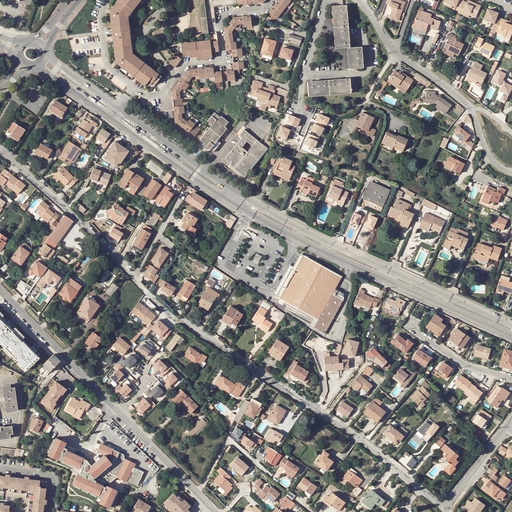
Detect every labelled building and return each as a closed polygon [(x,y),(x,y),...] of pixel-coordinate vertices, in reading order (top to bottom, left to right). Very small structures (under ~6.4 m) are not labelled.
[(127,16),(139,0),(117,0),(109,12),(115,63),(127,72),(144,85),(147,82),(150,84),(152,82),(155,84),(161,76),(131,53),(127,16)] [(201,33),(201,34),(208,33),(203,0),(200,0),(198,0),(201,33)] [(278,0),(273,6),(282,12),(286,7),(278,0)] [(392,8),(390,15),(399,18),(405,2),(398,0),(386,0),(385,4),(389,5),(388,7),(392,8)] [(444,0),(444,1),(447,3),(452,5),(456,6),(455,8),(459,10),(464,0),(444,0)] [(459,12),(462,14),(464,10),(470,14),(470,15),(476,17),(481,6),(477,5),(478,3),(470,0),(468,0),(467,2),(464,0),(459,10),(459,12)] [(343,5),(337,6),(332,6),(333,19),(333,27),(347,26),(345,5),(343,5)] [(277,18),(278,17),(281,13),(282,12),(273,6),(269,12),(276,18),(277,18)] [(499,13),(487,9),(483,20),(494,24),(491,32),(495,34),(496,32),(500,20),(497,19),(499,13)] [(418,26),(427,29),(428,24),(431,25),(430,28),(438,30),(440,21),(431,17),(432,14),(419,10),(415,21),(412,21),(411,24),(414,24),(414,25),(413,28),(417,29),(418,26)] [(274,21),(276,18),(269,12),(267,15),(274,21)] [(251,26),(251,25),(250,16),(250,15),(242,16),(243,24),(244,26),(251,26)] [(234,17),(228,23),(234,28),(237,24),(243,24),(242,16),(235,17),(234,17)] [(500,34),(505,36),(510,38),(511,32),(511,25),(509,25),(507,24),(507,21),(501,19),(500,20),(496,32),(500,33),(500,34)] [(224,30),(225,34),(232,34),(231,32),(234,28),(228,23),(223,30),(224,30)] [(335,49),(347,48),(349,47),(347,26),(333,27),(335,49)] [(225,34),(226,42),(233,42),(232,34),(225,34)] [(292,35),(290,34),(288,40),(296,42),(300,43),(302,38),(292,35)] [(447,34),(445,38),(450,40),(448,45),(446,44),(444,48),(448,49),(447,50),(455,54),(455,53),(459,55),(464,44),(456,40),(457,38),(447,34)] [(271,57),(272,57),(276,42),(265,38),(260,53),(265,55),(271,57)] [(484,40),(479,38),(475,45),(480,48),(478,51),(483,53),(490,57),(495,47),(483,41),(484,40)] [(209,40),(180,43),(176,49),(185,55),(189,55),(189,57),(196,56),(197,59),(212,57),(211,51),(218,51),(217,40),(210,41),(209,40)] [(226,50),(234,49),(236,48),(235,41),(233,42),(226,42),(225,42),(226,50)] [(290,60),(293,50),(281,46),(277,56),(290,60)] [(361,47),(349,47),(347,48),(349,69),(362,68),(361,47)] [(234,49),(235,56),(242,55),(241,48),(236,48),(234,49)] [(174,67),(181,59),(175,54),(169,62),(174,67)] [(244,68),(243,61),(233,62),(234,69),(239,69),(244,68)] [(475,62),(468,77),(477,81),(482,84),(487,74),(481,70),(483,66),(475,62)] [(207,78),(214,77),(213,72),(213,66),(206,67),(207,78)] [(199,79),(207,78),(206,67),(198,68),(199,76),(199,79)] [(192,76),(199,76),(198,68),(189,69),(188,68),(183,75),(190,80),(192,76)] [(235,80),(234,75),(234,69),(226,70),(226,71),(227,75),(227,81),(235,80)] [(398,72),(394,70),(387,81),(391,84),(392,83),(394,84),(395,81),(407,89),(413,80),(403,73),(401,75),(398,72)] [(222,81),(221,76),(221,72),(221,71),(213,72),(214,77),(215,82),(222,81)] [(506,74),(499,71),(493,83),(501,86),(501,85),(503,86),(500,91),(505,93),(501,100),(506,103),(511,89),(511,86),(505,83),(503,82),(504,80),(506,74)] [(413,78),(423,85),(425,83),(427,80),(416,73),(413,78)] [(176,84),(182,89),(183,90),(184,90),(188,85),(189,84),(187,83),(189,80),(189,81),(190,80),(183,75),(176,84)] [(330,95),(351,93),(350,86),(349,79),(329,81),(330,95)] [(250,95),(258,97),(268,101),(267,104),(272,105),(277,107),(278,104),(279,101),(281,97),(272,94),(271,93),(272,89),(268,88),(265,87),(263,91),(260,90),(263,82),(255,80),(255,81),(253,89),(250,95)] [(329,81),(308,82),(309,96),(330,95),(329,81)] [(394,84),(392,83),(391,84),(405,93),(407,89),(395,81),(394,84)] [(179,92),(182,89),(176,84),(171,90),(172,90),(173,99),(180,98),(180,95),(179,92)] [(437,95),(435,95),(435,92),(426,91),(425,99),(423,99),(423,102),(427,102),(436,103),(437,104),(447,111),(451,105),(440,97),(437,97),(437,95)] [(68,107),(56,100),(50,109),(58,114),(58,113),(62,116),(68,107)] [(445,114),(447,111),(437,104),(435,107),(445,114)] [(182,105),(173,106),(174,114),(181,113),(184,113),(183,107),(183,105),(182,105)] [(209,149),(212,152),(220,143),(217,140),(226,128),(224,126),(228,122),(221,117),(220,118),(213,112),(208,119),(212,123),(209,128),(207,127),(205,130),(206,131),(199,140),(210,149),(209,149)] [(374,117),(363,112),(358,121),(354,119),(349,130),(353,132),(356,125),(368,131),(366,134),(372,137),(376,130),(373,129),(369,127),(370,126),(374,117)] [(181,113),(174,114),(175,122),(176,122),(180,125),(182,127),(187,122),(184,119),(182,117),(181,113)] [(297,127),(300,118),(286,113),(282,121),(297,127)] [(86,120),(84,119),(83,121),(76,131),(85,138),(89,132),(93,126),(96,127),(98,124),(89,117),(86,120)] [(189,119),(187,122),(182,127),(188,132),(189,132),(194,124),(195,124),(193,122),(195,120),(191,117),(190,119),(189,119)] [(14,121),(8,131),(12,133),(11,134),(19,139),(25,129),(14,121)] [(315,126),(316,126),(315,121),(304,122),(305,130),(306,137),(304,137),(305,141),(316,141),(315,126)] [(197,126),(194,124),(189,132),(192,134),(194,136),(200,129),(197,126)] [(464,142),(462,145),(465,147),(470,142),(466,139),(469,135),(459,126),(453,133),(464,142)] [(103,143),(102,146),(105,148),(112,136),(109,134),(109,133),(101,129),(96,138),(103,143)] [(267,148),(244,129),(239,135),(241,137),(225,157),(225,158),(230,163),(231,162),(235,165),(233,168),(244,177),(267,148)] [(398,135),(397,137),(386,132),(381,142),(392,147),(393,146),(403,151),(407,140),(398,135)] [(106,152),(108,153),(105,157),(116,165),(119,161),(121,162),(130,150),(115,139),(106,152)] [(69,166),(71,163),(70,161),(80,149),(70,141),(60,154),(63,156),(60,159),(69,166)] [(470,142),(465,147),(470,151),(473,144),(470,142)] [(44,145),(41,143),(35,152),(40,155),(40,154),(47,158),(48,158),(51,160),(56,152),(52,150),(53,148),(45,143),(44,145)] [(83,151),(80,149),(70,161),(71,163),(73,164),(83,151)] [(449,157),(445,164),(453,168),(452,170),(459,174),(464,164),(449,157)] [(295,166),(291,164),(292,162),(283,158),(281,162),(280,161),(274,174),(288,181),(295,166)] [(309,162),(307,168),(314,171),(316,165),(309,162)] [(77,174),(74,177),(63,166),(55,174),(59,178),(66,184),(68,182),(72,185),(80,177),(77,174)] [(0,173),(0,184),(2,186),(5,183),(18,194),(26,186),(20,180),(19,181),(18,182),(11,176),(12,175),(4,167),(0,173)] [(111,174),(94,167),(90,177),(107,184),(111,174)] [(128,168),(118,184),(134,194),(135,192),(141,183),(144,178),(128,168)] [(166,184),(172,175),(168,172),(162,181),(166,184)] [(307,193),(315,197),(319,188),(311,184),(313,179),(307,176),(304,182),(301,180),(297,188),(301,190),(301,189),(308,192),(307,193)] [(147,187),(142,194),(151,199),(155,193),(161,184),(153,179),(147,187)] [(333,201),(334,199),(344,203),(348,193),(340,189),(342,185),(334,181),(333,182),(331,181),(328,187),(331,188),(326,199),(333,202),(333,201)] [(382,206),(389,191),(371,182),(363,198),(382,206)] [(142,194),(147,187),(141,183),(135,192),(141,196),(142,194)] [(159,195),(155,200),(159,202),(161,200),(166,204),(174,193),(168,189),(170,187),(166,184),(159,195)] [(488,186),(483,198),(494,202),(494,201),(498,203),(502,194),(504,195),(506,190),(499,187),(497,190),(496,193),(492,191),(493,188),(488,186)] [(400,198),(402,192),(396,190),(393,196),(400,198)] [(193,192),(190,196),(187,201),(201,210),(206,201),(193,192)] [(407,211),(410,204),(397,199),(393,207),(391,206),(388,213),(402,219),(400,224),(408,228),(414,214),(407,211)] [(423,204),(431,208),(433,203),(425,199),(423,204)] [(49,207),(42,200),(37,207),(39,210),(43,213),(40,216),(47,222),(48,221),(52,224),(59,216),(55,213),(54,214),(48,208),(49,207)] [(113,208),(109,209),(111,217),(122,223),(129,212),(133,214),(136,211),(128,206),(126,210),(124,209),(124,208),(119,205),(119,204),(116,202),(114,206),(113,206),(113,208)] [(121,224),(122,223),(111,217),(109,209),(107,210),(110,218),(121,224)] [(500,213),(493,210),(492,214),(495,215),(491,224),(504,230),(508,221),(499,217),(500,213)] [(195,222),(197,218),(187,212),(183,219),(184,220),(184,222),(181,226),(189,232),(190,230),(193,232),(197,227),(193,225),(195,222)] [(357,228),(362,215),(352,212),(348,224),(357,228)] [(426,215),(425,219),(424,218),(423,218),(419,227),(428,232),(430,228),(432,224),(435,225),(434,228),(441,231),(445,222),(426,213),(425,215),(426,215)] [(38,252),(46,258),(52,249),(56,244),(72,221),(64,215),(55,227),(51,233),(50,234),(49,236),(43,244),(38,252)] [(149,223),(154,225),(157,220),(152,217),(149,223)] [(119,231),(121,227),(114,223),(107,235),(119,241),(123,233),(119,231)] [(435,225),(432,224),(430,228),(440,233),(441,231),(434,228),(435,225)] [(133,244),(134,244),(141,248),(142,248),(151,233),(149,232),(151,228),(145,225),(143,229),(142,228),(133,244)] [(258,231),(247,225),(245,229),(244,231),(255,237),(256,234),(258,231)] [(451,247),(452,243),(460,246),(460,245),(465,247),(469,239),(466,238),(468,233),(457,228),(457,230),(455,233),(450,231),(444,245),(450,247),(451,247)] [(49,236),(45,234),(40,242),(43,244),(49,236)] [(171,249),(175,244),(169,239),(165,245),(171,249)] [(22,243),(20,246),(29,252),(31,249),(22,243)] [(465,249),(460,246),(452,243),(451,247),(463,252),(465,249)] [(473,258),(480,260),(480,257),(489,260),(490,258),(498,260),(502,248),(494,245),(493,248),(480,243),(478,251),(476,250),(473,258)] [(20,264),(29,252),(20,246),(18,249),(15,247),(13,251),(15,253),(11,258),(20,264)] [(81,251),(75,247),(72,253),(77,256),(81,251)] [(160,266),(165,258),(167,260),(173,252),(170,250),(168,252),(160,247),(151,260),(155,263),(160,266)] [(54,251),(52,249),(46,258),(48,260),(54,251)] [(262,257),(256,254),(252,262),(257,265),(262,257)] [(277,297),(279,299),(303,255),(300,254),(277,297)] [(344,293),(335,288),(342,277),(303,255),(279,299),(317,320),(314,326),(325,333),(343,300),(344,293)] [(47,268),(36,260),(28,271),(29,273),(30,275),(32,275),(33,274),(35,276),(36,274),(40,277),(47,268)] [(154,282),(157,277),(154,275),(157,270),(160,271),(162,268),(160,266),(155,263),(152,266),(150,265),(144,274),(152,279),(151,280),(154,282)] [(64,276),(56,271),(53,276),(60,281),(64,276)] [(81,286),(70,278),(59,294),(70,302),(81,286)] [(511,281),(500,278),(497,288),(505,291),(511,293),(511,281)] [(175,287),(162,279),(158,285),(162,287),(160,289),(173,297),(175,294),(172,292),(175,287)] [(187,280),(179,292),(187,297),(195,285),(187,280)] [(112,296),(118,287),(113,284),(106,292),(112,296)] [(208,287),(205,291),(195,308),(199,311),(202,306),(203,305),(208,309),(218,293),(208,287)] [(185,301),(187,297),(179,292),(178,294),(182,297),(181,299),(185,301)] [(359,292),(355,302),(362,305),(369,308),(371,305),(375,307),(378,300),(374,298),(373,299),(359,292)] [(82,305),(89,309),(94,302),(87,298),(82,305)] [(262,299),(261,298),(259,300),(262,302),(269,306),(274,310),(276,308),(262,299)] [(396,301),(388,298),(384,307),(388,309),(397,313),(399,309),(400,307),(401,308),(403,305),(404,305),(405,302),(397,298),(396,301)] [(141,306),(142,305),(138,301),(131,312),(147,326),(152,320),(155,316),(148,310),(147,311),(141,306)] [(94,302),(89,309),(93,313),(98,305),(94,302)] [(269,306),(262,302),(260,306),(266,311),(269,306)] [(88,320),(93,313),(89,309),(82,305),(77,312),(88,320)] [(230,306),(221,319),(229,324),(230,322),(235,325),(242,314),(230,306)] [(263,316),(266,311),(260,306),(252,318),(261,324),(260,325),(259,327),(267,331),(272,323),(264,319),(265,318),(263,316)] [(25,371),(38,358),(33,353),(36,351),(32,347),(31,348),(22,340),(24,338),(15,328),(13,329),(12,328),(14,326),(8,320),(6,322),(2,318),(4,316),(0,312),(0,344),(1,344),(5,348),(3,349),(25,371)] [(443,320),(435,314),(426,327),(437,335),(438,334),(440,335),(446,326),(441,323),(443,320)] [(99,327),(102,322),(104,320),(98,317),(94,323),(99,327)] [(155,323),(152,320),(147,326),(155,333),(164,340),(171,331),(168,328),(163,324),(157,320),(155,323)] [(138,329),(130,339),(134,341),(141,333),(145,328),(142,326),(139,329),(138,329)] [(456,328),(450,338),(454,341),(453,342),(458,345),(459,344),(463,347),(469,338),(456,328)] [(101,338),(92,332),(85,342),(94,349),(101,338)] [(183,339),(175,333),(165,347),(170,351),(176,342),(179,344),(183,339)] [(407,341),(398,334),(392,342),(405,353),(413,343),(408,339),(407,341)] [(112,345),(118,350),(120,349),(124,352),(129,347),(134,341),(130,339),(127,343),(119,336),(112,345)] [(276,339),(268,352),(279,359),(280,360),(288,347),(276,339)] [(342,355),(353,358),(354,352),(349,351),(350,347),(355,348),(356,343),(345,341),(342,355)] [(138,344),(136,342),(133,345),(138,349),(137,349),(146,356),(150,351),(152,348),(144,342),(142,343),(140,342),(138,344)] [(491,349),(477,345),(474,355),(488,359),(491,349)] [(201,355),(189,347),(184,355),(203,368),(206,364),(204,362),(207,358),(202,354),(201,355)] [(373,348),(367,354),(374,361),(375,360),(383,368),(388,363),(373,348)] [(419,349),(413,358),(419,362),(420,362),(425,366),(431,358),(419,349)] [(511,351),(504,349),(500,365),(508,368),(509,366),(511,366),(511,351)] [(51,357),(43,364),(50,371),(60,362),(53,354),(51,357)] [(124,360),(121,357),(117,362),(122,367),(125,364),(129,368),(136,360),(131,354),(124,360)] [(343,363),(338,363),(338,356),(324,357),(325,370),(348,368),(348,359),(342,360),(343,363)] [(159,359),(152,366),(157,370),(159,369),(161,371),(162,371),(165,373),(171,367),(167,362),(164,364),(159,359)] [(293,360),(286,373),(289,375),(290,373),(299,378),(303,380),(306,374),(308,371),(296,364),(297,362),(293,360)] [(122,367),(117,362),(114,365),(118,368),(110,376),(115,382),(123,374),(119,370),(122,367)] [(444,362),(436,372),(441,375),(441,374),(442,374),(446,377),(452,368),(444,362)] [(363,372),(364,373),(369,376),(374,370),(368,366),(363,372)] [(405,387),(412,378),(411,377),(414,373),(408,369),(405,372),(401,369),(396,376),(403,382),(401,384),(405,387)] [(164,386),(166,388),(169,392),(173,388),(169,385),(177,378),(171,372),(164,380),(167,383),(164,386)] [(372,385),(361,376),(360,375),(351,386),(357,390),(361,386),(367,392),(372,385)] [(460,375),(454,383),(465,391),(470,384),(471,383),(460,375)] [(214,383),(234,396),(241,385),(236,381),(234,384),(222,377),(222,378),(218,376),(214,383)] [(62,395),(66,389),(56,381),(41,402),(46,406),(47,405),(52,409),(56,404),(55,403),(61,394),(62,395)] [(150,392),(156,398),(166,388),(164,386),(160,382),(150,392)] [(430,388),(424,382),(421,384),(428,390),(430,388)] [(122,387),(119,384),(112,391),(115,393),(118,391),(124,396),(131,389),(126,383),(122,387)] [(471,397),(476,402),(484,390),(481,388),(479,390),(470,384),(465,391),(464,393),(471,397)] [(10,388),(9,388),(9,385),(3,386),(4,395),(3,395),(3,397),(4,397),(4,401),(3,401),(4,403),(5,403),(6,412),(18,410),(14,387),(10,388)] [(244,386),(241,385),(234,396),(237,397),(244,386)] [(487,400),(488,400),(491,403),(497,407),(502,400),(508,391),(502,387),(501,388),(497,385),(487,400)] [(430,395),(422,387),(410,398),(417,405),(421,401),(422,403),(430,395)] [(197,406),(180,389),(171,397),(177,404),(179,402),(190,413),(197,406)] [(144,397),(136,405),(138,407),(136,409),(141,414),(143,412),(150,404),(153,407),(156,405),(151,400),(148,402),(144,397)] [(376,398),(366,411),(374,418),(373,419),(377,423),(386,412),(379,406),(382,402),(376,398)] [(81,415),(85,407),(88,408),(91,404),(81,399),(79,403),(71,399),(65,410),(73,414),(74,412),(81,415)] [(252,418),(254,415),(258,407),(260,404),(251,399),(249,402),(244,399),(241,404),(239,408),(233,419),(237,422),(243,412),(252,418)] [(347,417),(354,408),(343,400),(336,409),(347,417)] [(275,405),(271,411),(269,415),(267,418),(277,424),(285,410),(275,405)] [(230,414),(226,412),(223,417),(227,419),(228,417),(233,419),(239,408),(237,407),(235,406),(230,414)] [(447,406),(444,408),(450,416),(453,413),(447,406)] [(473,421),(476,423),(474,425),(478,428),(479,425),(485,429),(487,425),(484,423),(488,418),(489,419),(491,416),(481,409),(473,421)] [(364,412),(373,419),(374,418),(366,411),(364,412)] [(33,419),(29,428),(38,432),(43,421),(35,417),(34,419),(33,419)] [(191,435),(194,433),(205,422),(207,420),(204,417),(202,419),(201,418),(199,421),(198,420),(193,424),(194,425),(188,432),(191,435)] [(439,426),(433,421),(431,425),(426,421),(418,431),(423,435),(422,438),(427,442),(439,426)] [(207,424),(205,422),(194,433),(196,434),(207,424)] [(9,434),(9,432),(12,432),(11,426),(2,427),(2,426),(0,425),(0,439),(10,438),(9,434)] [(400,441),(404,436),(397,431),(390,425),(383,433),(396,443),(398,440),(400,441)] [(241,440),(244,435),(246,433),(236,426),(232,433),(241,440)] [(401,427),(397,431),(404,436),(407,432),(401,427)] [(285,437),(271,428),(264,439),(273,445),(275,441),(280,444),(285,437)] [(253,436),(250,439),(244,435),(241,440),(253,448),(257,443),(260,445),(262,442),(253,436)] [(72,482),(98,495),(101,497),(99,503),(108,507),(113,496),(116,490),(107,485),(106,487),(103,485),(105,481),(108,483),(116,477),(121,479),(126,482),(126,481),(137,486),(143,472),(133,467),(135,463),(124,458),(124,457),(123,454),(100,443),(96,452),(100,457),(97,459),(93,462),(90,464),(87,459),(74,453),(76,449),(68,445),(67,448),(63,446),(66,441),(56,437),(48,454),(57,459),(58,458),(61,459),(62,459),(79,467),(76,473),(77,473),(72,482)] [(440,437),(435,443),(440,447),(445,441),(440,437)] [(421,451),(411,442),(409,444),(408,443),(405,447),(408,450),(407,451),(415,458),(421,451)] [(449,462),(443,470),(450,475),(453,471),(451,469),(458,461),(455,459),(458,456),(445,444),(442,449),(447,453),(445,455),(448,458),(446,460),(449,462)] [(511,444),(508,450),(504,447),(500,452),(504,455),(506,453),(511,457),(511,444)] [(268,446),(264,451),(267,453),(265,457),(269,460),(271,461),(270,463),(274,465),(281,455),(268,446)] [(0,454),(15,456),(16,449),(0,447),(0,454)] [(329,454),(323,450),(315,462),(322,467),(319,470),(324,473),(333,462),(327,457),(329,454)] [(236,457),(230,464),(238,471),(237,473),(241,476),(248,468),(236,457)] [(407,464),(412,468),(418,461),(412,457),(407,464)] [(284,458),(279,465),(286,470),(294,475),(299,468),(284,458)] [(229,465),(237,473),(238,471),(230,464),(229,465)] [(222,495),(224,492),(230,487),(231,485),(224,479),(228,474),(218,466),(214,470),(219,474),(213,481),(219,488),(217,490),(222,495)] [(357,473),(351,468),(340,481),(344,484),(347,480),(357,487),(362,480),(356,475),(357,473)] [(292,479),(294,475),(286,470),(284,473),(292,479)] [(496,481),(498,478),(495,475),(491,473),(488,476),(496,481)] [(4,487),(11,488),(15,488),(18,489),(22,489),(27,490),(34,491),(34,498),(33,503),(33,507),(32,510),(31,511),(43,511),(45,503),(42,503),(43,499),(45,499),(47,488),(40,487),(40,480),(29,478),(28,480),(25,480),(25,478),(8,476),(7,478),(4,478),(4,475),(0,474),(0,486),(2,487),(4,487)] [(499,484),(508,490),(511,484),(511,481),(505,476),(499,484)] [(311,482),(304,477),(298,485),(305,491),(311,495),(317,486),(311,482)] [(281,494),(273,487),(271,489),(270,491),(265,487),(262,490),(259,487),(263,483),(259,479),(253,486),(257,489),(256,491),(259,494),(258,495),(263,499),(265,496),(268,498),(273,503),(281,494)] [(506,494),(489,481),(483,490),(495,499),(497,497),(499,498),(502,500),(506,494)] [(385,500),(372,489),(362,501),(371,508),(376,503),(380,506),(385,500)] [(332,492),(329,497),(326,500),(330,503),(340,511),(344,511),(346,509),(342,506),(345,502),(332,492)] [(183,502),(178,497),(174,494),(165,504),(170,509),(172,506),(177,511),(189,511),(191,510),(189,508),(192,505),(185,499),(184,501),(183,502)] [(281,509),(288,498),(285,496),(279,504),(282,506),(280,508),(281,509)] [(284,511),(286,510),(285,509),(288,505),(291,501),(288,498),(281,509),(284,511)] [(472,503),(468,500),(463,507),(469,511),(470,511),(471,511),(479,511),(485,505),(476,498),(472,503)] [(139,499),(131,511),(132,511),(139,511),(145,503),(139,499)] [(385,500),(380,506),(384,510),(390,502),(386,499),(385,500)] [(9,504),(0,503),(0,511),(14,511),(15,510),(9,510),(9,504)] [(145,503),(139,511),(146,511),(150,506),(145,503)]
